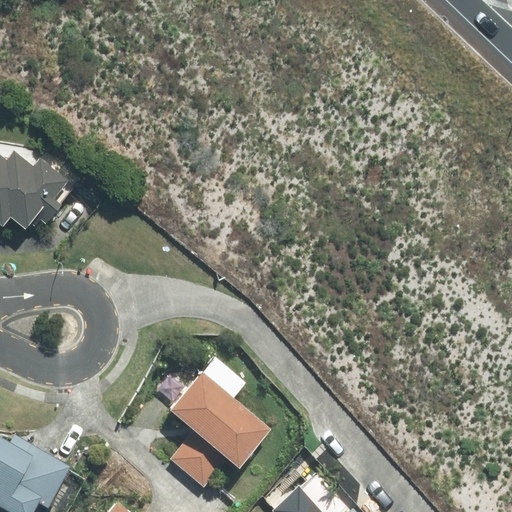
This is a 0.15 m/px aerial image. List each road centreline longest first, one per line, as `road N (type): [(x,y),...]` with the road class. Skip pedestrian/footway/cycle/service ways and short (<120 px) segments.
road 1 (residential): [(96,304),(179,299),(248,323),(413,511)]
road 2 (residential): [(96,304),(103,336),(81,364),(49,368),(0,349)]
